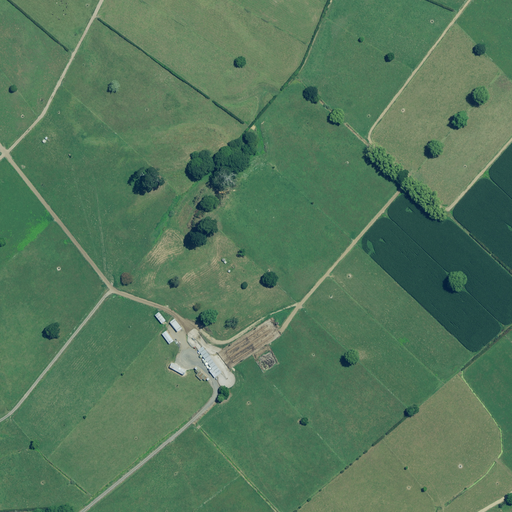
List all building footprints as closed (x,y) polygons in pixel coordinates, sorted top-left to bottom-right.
[(166,321),(159,313),(155,316),(162,324),(166,321)] [(182,329),(175,319),(170,323),(178,332),(182,329)] [(175,340),(168,331),(162,334),(170,344),(175,340)] [(222,373),(203,346),(198,350),(212,369),(209,371),(215,379),(222,373)] [(199,373),(196,375),(201,381),(203,379),(205,381),(208,378),(197,367),(195,369),(199,373)]
